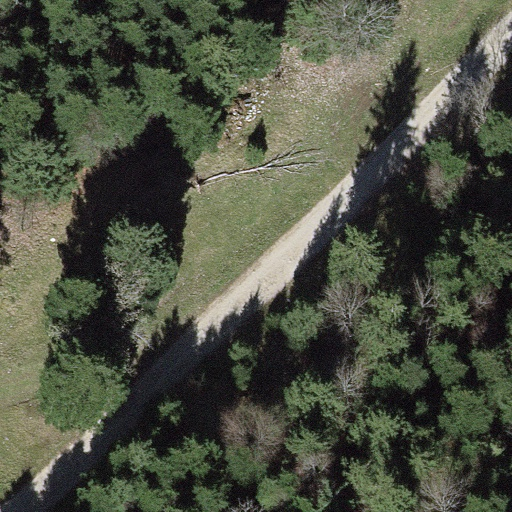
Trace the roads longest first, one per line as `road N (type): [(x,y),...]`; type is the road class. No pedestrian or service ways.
road 1 (track): [(511,34),(29,511)]
road 2 (track): [(195,353),(0,400)]
